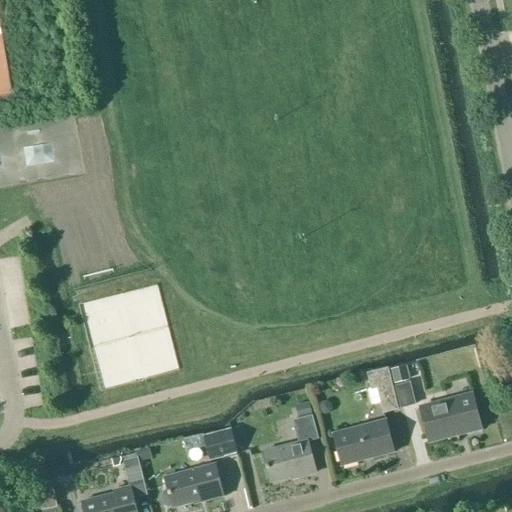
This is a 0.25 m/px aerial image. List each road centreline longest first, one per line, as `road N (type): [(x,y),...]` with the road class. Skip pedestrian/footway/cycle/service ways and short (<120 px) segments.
road 1 (residential): [(270,511),(511,448)]
road 2 (unclassified): [(511,170),(478,0)]
